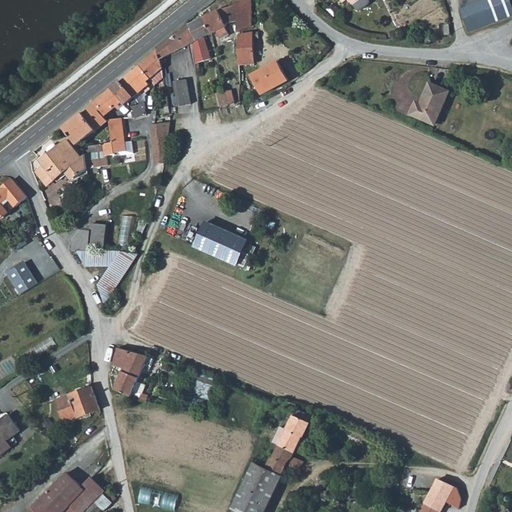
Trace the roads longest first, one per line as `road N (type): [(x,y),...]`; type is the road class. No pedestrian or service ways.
road 1 (residential): [(346,42),(268,111),(198,151),(145,268),(96,339)]
road 2 (secondary): [(204,0),(10,155)]
road 3 (unknown): [(476,505),(480,480),(332,466),(315,474),(292,511)]
road 4 (residential): [(55,246),(148,176),(151,110)]
road 5 (residential): [(96,339),(133,511)]
road 6 (unclassified): [(346,42),(472,58)]
